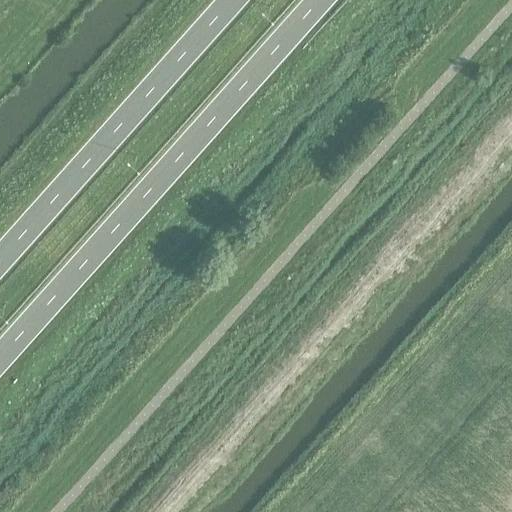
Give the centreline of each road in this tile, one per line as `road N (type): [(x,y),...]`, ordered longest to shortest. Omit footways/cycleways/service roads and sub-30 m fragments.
road 1 (trunk): [(0,357),(319,0)]
road 2 (trunk): [(226,0),(0,253)]
